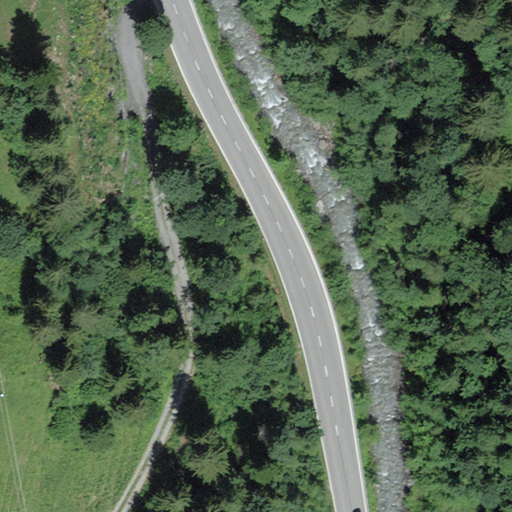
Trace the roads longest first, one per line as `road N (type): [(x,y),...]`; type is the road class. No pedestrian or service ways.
road 1 (secondary): [(173,0),(310,306),(350,511)]
road 2 (track): [(187,44),(152,118),(156,205),(180,359),(171,422),(121,511)]
